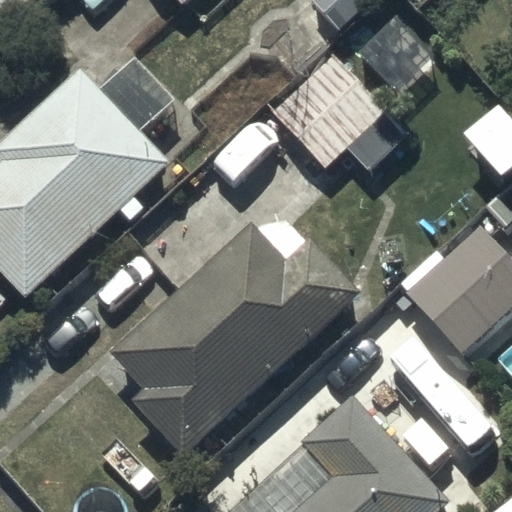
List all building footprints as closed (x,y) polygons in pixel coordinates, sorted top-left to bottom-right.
[(50,0),(0,0),(0,42),(0,43),(50,0)] [(160,0),(179,23),(206,0),(160,0)] [(411,145),(333,65),(272,125),(328,182),(349,162),(371,184),(411,145)] [(103,109),(83,89),(0,166),(0,174),(6,181),(0,187),(0,286),(29,317),(124,228),(131,235),(144,223),(136,215),(172,182),(142,150),(177,118),(138,76),(103,109)] [(424,259),(399,235),(352,283),(378,307),(424,259)] [(511,272),(482,242),(448,275),(437,265),(400,301),(467,370),(511,326),(511,272)] [(287,279),(255,244),(114,373),(147,409),(136,419),(186,474),(363,313),(312,257),(287,279)] [(437,511),(355,419),(307,463),(338,498),(322,511),(437,511)]
